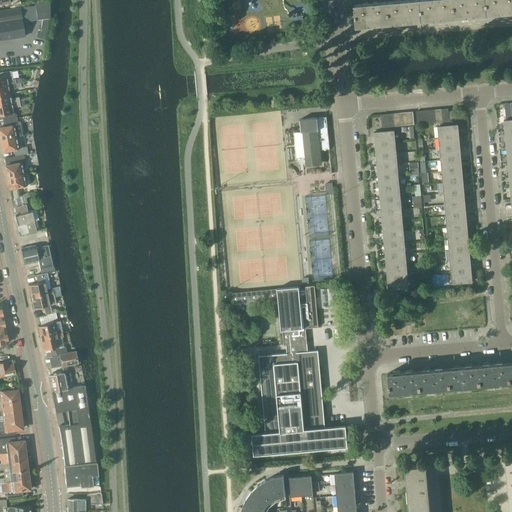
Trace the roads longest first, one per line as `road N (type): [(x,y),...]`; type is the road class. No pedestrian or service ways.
road 1 (residential): [(53,511),(45,432),(0,218)]
road 2 (residential): [(367,356),(344,103)]
road 3 (residential): [(503,343),(478,93)]
road 4 (residential): [(367,356),(503,343)]
road 5 (residential): [(376,439),(511,429)]
road 6 (residential): [(344,103),(478,93)]
road 7 (unknown): [(370,378),(324,383),(318,404),(327,418),(374,419)]
